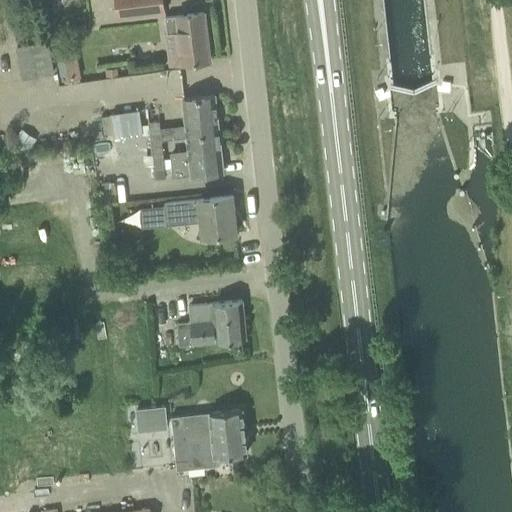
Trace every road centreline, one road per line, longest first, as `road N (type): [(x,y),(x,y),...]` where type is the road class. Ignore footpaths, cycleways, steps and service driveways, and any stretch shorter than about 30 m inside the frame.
road 1 (unclassified): [(309,511),(248,0)]
road 2 (primary): [(379,511),(319,0)]
road 3 (track): [(511,126),(498,0)]
